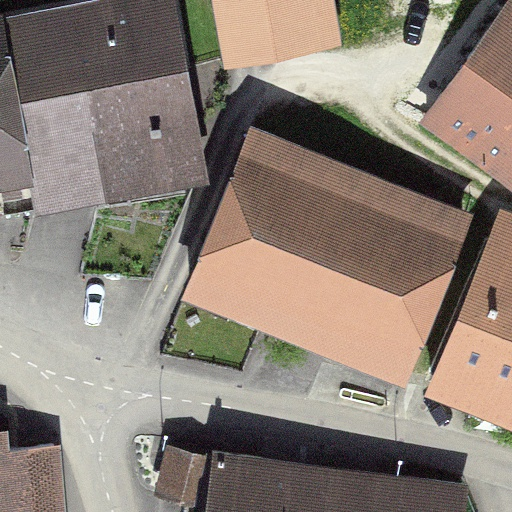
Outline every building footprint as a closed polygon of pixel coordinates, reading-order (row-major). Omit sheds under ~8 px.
[(97,0),(1,20),(28,170),(34,203),(199,172),(202,165),(196,121),(173,0),(97,0)] [(319,37),(312,0),(220,0),(230,55),(319,37)] [(511,0),(508,0),(427,113),(511,175),(511,0)] [(1,20),(0,16),(0,175),(28,170),(1,20)] [(248,136),(189,281),(404,367),(463,222),(248,136)] [(511,246),(486,237),(431,378),(488,402),(511,411),(511,246)] [(0,511),(58,511),(53,443),(0,447),(0,511)] [(458,511),(463,483),(387,473),(374,511),(367,511),(339,508),(339,466),(212,449),(208,461),(201,490),(211,492),(207,511),(458,511)] [(201,490),(208,461),(172,451),(161,491),(198,500),(201,490)]
